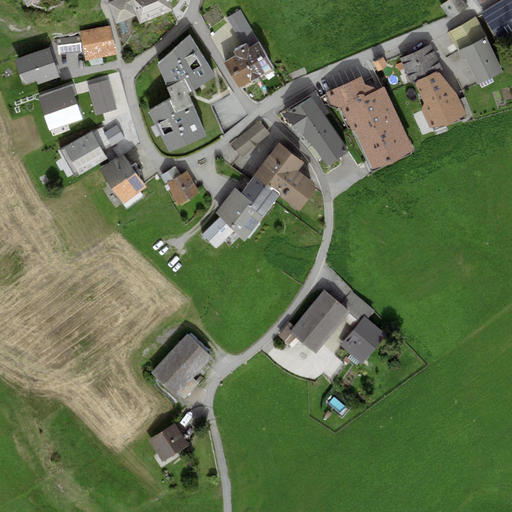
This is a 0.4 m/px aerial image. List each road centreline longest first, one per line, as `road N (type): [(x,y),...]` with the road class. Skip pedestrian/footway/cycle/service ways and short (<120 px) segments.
road 1 (residential): [(264,108),(317,169),(326,188),(327,234),(293,308),(225,372),(209,398)]
road 2 (residential): [(264,108),(294,86),(475,10)]
road 3 (residential): [(124,74),(143,136),(160,161),(194,158),(258,112)]
